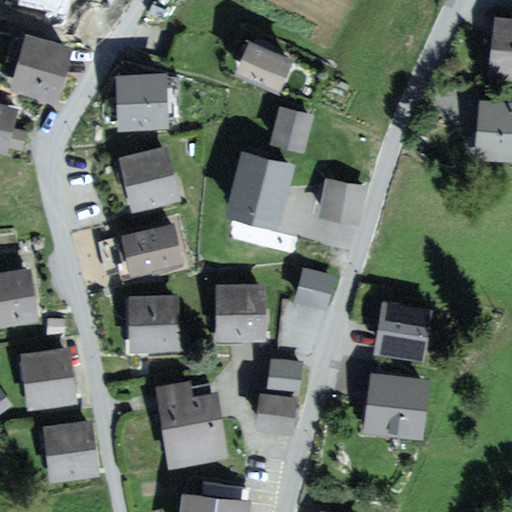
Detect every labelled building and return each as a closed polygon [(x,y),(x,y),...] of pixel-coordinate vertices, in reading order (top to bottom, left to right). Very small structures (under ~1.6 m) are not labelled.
[(511,15),(501,14),(492,78),(511,80),(511,15)] [(63,105),(80,47),(35,34),(18,92),(63,105)] [(303,62),(259,43),(244,78),(287,97),(303,62)] [(176,75),(124,75),(125,134),(177,134),(176,75)] [(511,101),(486,99),(481,160),(511,162),(511,101)] [(26,114),(0,105),(0,153),(11,157),(26,114)] [(320,119),(290,109),(279,143),(310,152),(320,119)] [(178,148),(129,160),(143,214),(192,201),(178,148)] [(296,166),(243,152),(226,216),(279,229),(296,166)] [(324,217),(366,226),(374,188),(332,179),(324,217)] [(181,225),(130,236),(139,280),(191,268),(181,225)] [(35,262),(0,269),(0,320),(1,326),(46,317),(35,262)] [(341,275),(313,267),(301,306),(330,314),(341,275)] [(273,281),(222,282),(223,340),(274,339),(273,281)] [(188,297),(138,295),(136,350),(186,353),(188,297)] [(437,310),(389,302),(380,354),(428,362),(437,310)] [(75,345),(27,351),(35,407),(83,401),(75,345)] [(308,361),(278,356),(274,384),(304,388),(308,361)] [(436,378),(379,371),(372,431),(429,438),(436,378)] [(193,378),(165,381),(175,468),(234,461),(226,392),(195,396),(193,378)] [(304,399),(269,394),(265,430),(300,434),(304,399)] [(93,415),(46,423),(56,482),(103,474),(93,415)] [(258,511),(260,502),(190,491),(186,511),(258,511)]
